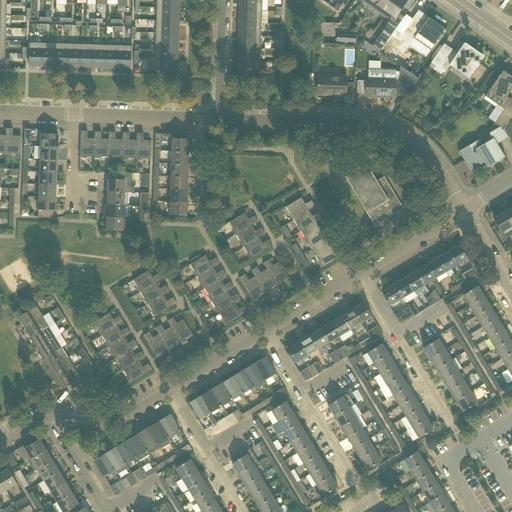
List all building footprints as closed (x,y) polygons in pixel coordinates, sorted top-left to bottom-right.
[(156,0),(157,8),(180,8),(179,0),(156,0)] [(262,0),(239,0),(239,10),(262,11),(262,0)] [(392,21),(406,1),(403,0),(363,0),(391,19),(372,46),(380,51),(387,42),(394,31),(394,32),(398,26),(392,21)] [(156,20),(179,21),(180,8),(157,8),(156,20)] [(239,10),(238,23),(262,24),(262,11),(239,10)] [(431,48),(434,44),(434,45),(445,29),(428,17),(427,20),(417,13),(401,36),(394,32),(394,31),(387,42),(403,54),(415,37),(431,48)] [(156,33),(179,34),(179,21),(156,20),(156,33)] [(238,23),(238,36),(261,36),(262,24),(238,23)] [(155,45),(179,46),(179,34),(156,33),(155,45)] [(356,36),(337,34),(336,43),(355,45),(356,36)] [(261,36),(238,36),(238,48),(261,49),(261,36)] [(462,42),(462,43),(456,52),(444,44),(431,62),(444,72),(450,65),(468,78),(478,64),(479,64),(481,62),(480,61),(484,57),(462,42)] [(29,66),(42,66),(43,43),(29,43),(29,66)] [(42,66),(55,67),(55,44),(43,43),(42,66)] [(55,67),(67,67),(68,44),(55,44),(55,67)] [(67,67),(80,68),(80,45),(68,44),(67,67)] [(80,68),(92,68),(93,45),(80,45),(80,68)] [(92,68),(105,68),(106,45),(93,45),(92,68)] [(118,46),(106,45),(105,68),(117,69),(118,46)] [(178,59),(179,46),(155,45),(155,58),(178,59)] [(117,69),(131,69),(131,46),(118,46),(117,69)] [(238,48),(237,61),(260,62),(261,49),(238,48)] [(155,71),(178,72),(178,59),(155,58),(155,71)] [(237,61),(237,74),(260,75),(260,62),(237,61)] [(419,79),(411,74),(400,66),(399,81),(412,89),(419,79)] [(365,96),(395,97),(396,80),(395,80),(396,71),(369,70),(368,79),(368,88),(366,88),(365,96)] [(485,96),(505,110),(496,123),(501,127),(500,127),(504,130),(509,122),(511,118),(511,102),(511,100),(511,99),(507,96),(511,89),(511,76),(503,70),(490,89),(485,96)] [(318,95),(346,96),(346,88),(355,89),(355,84),(346,84),(346,76),(318,75),(318,95)] [(487,167),(504,157),(497,144),(508,137),(504,130),(500,127),(490,133),(493,139),(484,144),(481,139),(460,151),(471,170),(484,162),(487,167)] [(13,129),(6,128),(6,136),(5,151),(6,151),(12,152),(12,154),(20,154),(20,136),(13,136),(13,129)] [(44,134),(41,134),(41,147),(58,148),(58,134),(53,134),(54,130),(44,130),(44,134)] [(87,139),(88,131),(81,131),(80,156),(81,156),(81,154),(86,154),(86,156),(94,157),(95,154),(94,154),(94,139),(87,139)] [(102,132),(95,132),(94,139),(94,154),(95,154),(100,154),(100,157),(109,157),(109,155),(108,155),(109,139),(108,139),(101,139),(102,132)] [(123,140),(122,140),(115,139),(116,132),(109,132),(108,139),(109,139),(108,155),(109,155),(114,155),(114,157),(122,158),(123,155),(122,155),(123,140)] [(123,133),(122,140),(123,140),(122,155),(123,155),(128,155),(128,158),(137,158),(137,156),(136,156),(137,140),(136,140),(129,140),(130,133),(123,133)] [(151,141),(143,140),(144,133),(137,133),(136,140),(137,140),(136,156),(137,156),(142,156),(142,158),(150,158),(151,141)] [(189,139),(172,138),(172,152),(189,152),(189,139)] [(58,148),(41,147),(40,160),(57,160),(58,148)] [(188,165),(189,152),(172,152),(171,164),(188,165)] [(57,173),(57,160),(40,160),(40,172),(57,173)] [(367,163),(344,176),(344,177),(345,176),(366,212),(366,213),(367,213),(375,227),(383,222),(381,220),(395,212),(396,214),(404,210),(384,177),(377,181),(366,164),(367,163)] [(188,178),(188,165),(171,164),(171,177),(188,178)] [(56,185),(57,173),(40,172),(40,185),(56,185)] [(125,173),(110,173),(110,179),(108,179),(108,192),(129,193),(134,193),(135,187),(125,187),(125,173)] [(187,190),(188,178),(171,177),(170,190),(187,190)] [(56,198),(56,185),(40,185),(39,197),(56,198)] [(187,203),(187,190),(170,190),(170,202),(187,203)] [(124,206),(124,205),(128,205),(129,193),(108,192),(107,205),(124,206)] [(149,194),(145,193),(140,193),(140,206),(145,206),(149,206),(149,194)] [(39,210),(38,210),(38,217),(53,218),(53,210),(55,210),(56,198),(39,197),(39,210)] [(301,198),(286,207),(293,219),(309,210),(315,206),(311,200),(305,204),(301,198)] [(170,202),(170,215),(187,215),(187,203),(170,202)] [(107,205),(105,205),(104,212),(107,212),(107,218),(123,218),(124,206),(107,205)] [(309,210),(293,219),(300,231),(316,222),(322,218),(319,212),(313,216),(309,210)] [(511,220),(507,211),(494,218),(503,232),(511,226),(511,220)] [(248,220),(244,213),(229,222),(236,235),(252,225),(252,226),(258,222),(255,216),(248,220)] [(106,230),(123,231),(123,218),(107,218),(106,230)] [(300,231),(308,243),(329,230),(326,224),(320,228),(316,222),(300,231)] [(243,247),(259,238),(265,234),(262,228),(256,232),(252,226),(252,225),(236,235),(243,247)] [(334,252),(330,246),(337,242),(329,230),(308,243),(322,267),(344,254),(340,248),(334,252)] [(272,246),(269,240),(263,244),(259,238),(243,247),(251,259),(272,246)] [(457,265),(468,259),(459,245),(448,251),(457,265)] [(302,263),(306,261),(299,249),(295,251),(302,263)] [(438,258),(446,272),(457,265),(448,251),(438,258)] [(190,264),(190,265),(197,277),(213,267),(213,268),(219,264),(216,258),(209,262),(205,255),(190,264)] [(427,264),(435,278),(446,272),(438,258),(427,264)] [(289,277),(279,262),(273,266),(269,260),(263,263),(267,269),(276,285),(289,277)] [(416,271),(424,285),(435,278),(427,264),(416,271)] [(463,274),(468,283),(482,275),(477,265),(463,274)] [(203,289),(204,288),(205,289),(220,279),(220,280),(226,276),(223,270),(217,274),(213,268),(213,267),(197,277),(202,284),(200,284),(203,289)] [(257,267),(251,270),(255,277),(264,292),(276,285),(267,269),(261,273),(257,267)] [(153,277),(149,271),(133,280),(141,292),(156,283),(162,279),(159,274),(153,277)] [(413,291),(424,285),(416,271),(405,277),(413,291)] [(249,280),(245,274),(239,278),(252,299),(264,292),(255,277),(249,280)] [(394,284),(403,298),(413,291),(405,277),(394,284)] [(210,301),(211,300),(212,301),(227,292),(234,288),(230,282),(224,286),(220,280),(220,279),(205,289),(208,295),(207,296),(210,301)] [(148,304),(163,295),(170,291),(166,286),(160,289),(156,283),(141,292),(148,304)] [(383,290),(392,304),(403,298),(394,284),(383,290)] [(478,286),(463,295),(469,306),(484,297),(478,286)] [(435,291),(430,294),(435,303),(441,300),(435,291)] [(217,313),(219,312),(219,313),(235,304),(241,300),(237,294),(231,298),(227,292),(212,301),(216,307),(214,308),(217,313)] [(430,306),(435,303),(430,294),(425,297),(430,306)] [(46,304),(54,299),(51,295),(43,299),(46,304)] [(177,303),(173,298),(167,301),(163,295),(148,304),(155,316),(177,303)] [(469,306),(476,316),(491,307),(484,297),(469,306)] [(372,316),(364,302),(353,309),(361,323),(372,316)] [(408,307),(414,316),(419,313),(414,303),(408,307)] [(450,303),(446,305),(452,316),(456,313),(450,303)] [(219,313),(226,325),(248,312),(244,306),(238,310),(235,304),(219,313)] [(43,317),(37,306),(17,318),(20,323),(22,322),(25,328),(43,317)] [(64,317),(58,307),(53,310),(59,321),(64,317)] [(408,319),(414,316),(408,307),(403,310),(408,319)] [(476,316),(482,327),(497,318),(491,307),(476,316)] [(353,309),(342,316),(353,335),(364,328),(361,323),(353,309)] [(397,313),(403,323),(408,319),(403,310),(397,313)] [(109,313),(94,322),(101,334),(117,325),(123,322),(120,316),(114,319),(109,313)] [(456,313),(452,316),(459,326),(463,324),(456,313)] [(331,322),(339,336),(342,341),(353,335),(342,316),(331,322)] [(28,333),(27,334),(30,340),(50,328),(43,317),(25,328),(28,333)] [(180,342),(193,335),(183,319),(177,323),(173,317),(167,321),(171,327),(180,342)] [(482,327),(489,338),(503,329),(497,318),(482,327)] [(320,329),(329,343),(339,336),(331,322),(320,329)] [(459,326),(465,337),(469,335),(463,324),(459,326)] [(117,325),(101,334),(109,346),(124,337),(130,334),(127,328),(121,331),(117,325)] [(161,325),(155,328),(159,334),(168,350),(180,342),(171,327),(165,331),(161,325)] [(383,335),(378,325),(367,332),(372,341),(383,335)] [(30,340),(32,343),(34,342),(38,349),(56,338),(50,328),(30,340)] [(326,352),(323,346),(329,343),(320,329),(309,335),(318,349),(321,355),(326,352)] [(462,339),(455,329),(452,331),(458,341),(462,339)] [(489,338),(495,348),(510,339),(503,329),(489,338)] [(143,335),(156,357),(168,350),(159,334),(153,338),(149,332),(143,335)] [(72,342),(77,339),(73,333),(68,336),(72,342)] [(299,342),(307,356),(318,349),(309,335),(299,342)] [(469,335),(465,337),(472,348),(475,346),(469,335)] [(109,346),(116,358),(132,349),(138,346),(134,340),(128,343),(124,337),(109,346)] [(41,353),(39,355),(42,360),(62,348),(56,338),(38,349),(41,353)] [(445,349),(438,339),(423,348),(430,358),(445,349)] [(468,350),(462,339),(458,341),(464,352),(468,350)] [(495,348),(502,359),(511,352),(511,342),(510,339),(495,348)] [(288,348),(296,362),(307,356),(299,342),(288,348)] [(348,351),(350,355),(361,348),(359,344),(349,350),(348,351)] [(367,353),(368,353),(362,356),(368,366),(374,363),(388,354),(382,344),(367,353)] [(345,345),(334,351),(340,361),(350,355),(348,351),(349,350),(345,345)] [(475,346),(472,348),(478,359),(482,356),(475,346)] [(42,360),(45,364),(46,363),(50,369),(68,358),(62,348),(42,360)] [(84,362),(89,358),(83,348),(78,351),(84,362)] [(123,371),(139,361),(145,358),(141,352),(135,355),(132,349),(116,358),(123,371)] [(451,360),(445,349),(430,358),(436,369),(451,360)] [(471,363),(475,361),(468,350),(464,352),(471,363)] [(329,355),(335,364),(340,361),(334,351),(329,355)] [(511,352),(502,359),(508,370),(511,367),(511,352)] [(388,354),(374,363),(380,374),(395,365),(388,354)] [(356,355),(348,360),(357,373),(360,371),(356,364),(360,361),(356,355)] [(482,356),(478,359),(485,369),(488,367),(482,356)] [(53,374),(51,375),(55,380),(74,369),(68,358),(50,369),(53,374)] [(265,380),(274,375),(276,378),(278,377),(267,358),(256,365),(265,380)] [(94,366),(90,359),(83,363),(87,371),(94,366)] [(458,371),(451,360),(436,369),(443,380),(458,371)] [(152,370),(149,364),(143,367),(139,361),(123,371),(131,383),(152,370)] [(318,361),(313,364),(318,374),(324,371),(318,361)] [(481,371),(475,361),(471,363),(477,373),(481,371)] [(313,377),(318,374),(313,364),(307,368),(313,377)] [(254,387),(255,386),(263,381),(265,385),(267,383),(265,380),(256,365),(245,372),(254,387)] [(395,365),(380,374),(386,385),(401,376),(395,365)] [(485,369),(491,380),(495,378),(488,367),(485,369)] [(307,381),(313,377),(307,368),(302,371),(307,381)] [(62,389),(76,381),(78,385),(88,379),(86,375),(80,378),(74,369),(55,380),(57,384),(59,383),(62,389)] [(357,373),(361,381),(363,384),(367,382),(360,371),(357,373)] [(464,381),(458,371),(443,380),(449,390),(464,381)] [(484,384),(488,382),(481,371),(477,373),(484,384)] [(257,390),(255,386),(254,387),(245,372),(234,378),(243,393),(244,393),(246,396),(257,390)] [(386,385),(393,395),(408,386),(401,376),(386,385)] [(246,396),(244,393),(243,393),(234,378),(223,385),(232,400),(233,399),(241,394),(243,398),(246,396)] [(495,378),(491,380),(497,391),(501,388),(495,378)] [(471,392),(464,382),(464,381),(449,390),(456,401),(471,392)] [(367,382),(363,384),(369,395),(373,392),(367,382)] [(484,384),(488,392),(492,390),(488,382),(484,384)] [(113,393),(109,385),(104,388),(109,396),(113,393)] [(222,407),(222,406),(231,401),(232,404),(235,403),(233,399),(232,400),(223,385),(213,391),(222,407)] [(362,399),(366,397),(360,386),(356,389),(362,399)] [(393,395),(399,406),(414,397),(408,386),(393,395)] [(276,399),(288,393),(284,387),(273,394),(274,395),(274,396),(276,399)] [(224,409),(222,406),(222,407),(213,391),(202,398),(211,413),(220,408),(222,411),(224,409)] [(376,405),(380,403),(382,402),(378,395),(376,396),(373,392),(369,395),(376,405)] [(462,412),(477,403),(471,392),(456,401),(462,412)] [(353,405),(347,394),(328,405),(334,416),(349,407),(353,405)] [(263,402),(265,406),(276,399),(274,396),(263,402)] [(373,408),(366,397),(362,399),(369,410),(373,408)] [(399,406),(406,417),(421,408),(414,397),(399,406)] [(200,419),(207,415),(213,425),(216,422),(217,422),(211,413),(202,398),(191,404),(200,419)] [(293,412),(286,401),(271,411),(277,421),(293,412)] [(252,409),(255,412),(265,406),(263,402),(252,409)] [(386,414),(380,403),(376,405),(383,416),(386,414)] [(341,427),(356,418),(349,407),(334,416),(341,427)] [(379,418),(373,408),(369,410),(375,421),(379,418)] [(406,417),(412,427),(427,418),(421,408),(406,417)] [(233,413),(238,422),(244,419),(241,415),(242,415),(239,409),(233,413)] [(241,415),(244,419),(255,412),(252,409),(242,415),(241,415)] [(280,425),(284,432),(299,423),(293,412),(277,421),(280,425)] [(227,416),(233,425),(238,422),(233,413),(227,416)] [(259,414),(253,417),(261,431),(265,429),(259,419),(261,417),(259,414)] [(393,425),(386,414),(383,416),(389,427),(393,425)] [(160,423),(170,438),(178,433),(179,436),(182,434),(171,416),(160,423)] [(222,419),(227,429),(233,425),(227,416),(222,419)] [(341,427),(347,437),(362,428),(356,418),(341,427)] [(385,429),(379,418),(375,421),(382,431),(385,429)] [(412,427),(419,438),(434,429),(427,418),(412,427)] [(222,419),(217,422),(216,422),(222,432),(227,429),(222,419)] [(216,422),(213,425),(211,426),(216,435),(222,432),(216,422)] [(149,430),(159,444),(167,440),(169,443),(171,441),(169,438),(170,438),(160,423),(149,430)] [(299,423),(284,432),(290,443),(306,433),(299,423)] [(399,435),(396,430),(393,425),(389,427),(395,438),(399,435)] [(210,436),(211,438),(216,435),(211,426),(204,430),(208,437),(210,436)] [(362,428),(347,437),(354,448),(368,439),(362,428)] [(267,442),(271,440),(265,429),(261,431),(267,442)] [(392,440),(385,429),(382,431),(388,442),(392,440)] [(159,445),(159,444),(149,430),(139,436),(150,454),(160,447),(159,445)] [(290,443),(297,453),(312,444),(306,433),(290,443)] [(406,446),(399,435),(395,438),(402,448),(406,446)] [(139,461),(150,454),(139,436),(128,443),(139,461)] [(28,446),(27,444),(17,449),(25,463),(30,459),(46,450),(39,439),(28,446)] [(360,459),(375,450),(368,439),(354,448),(360,459)] [(278,450),(271,440),(267,442),(274,453),(278,450)] [(395,453),(398,450),(392,440),(388,442),(395,453)] [(258,444),(264,454),(268,451),(262,441),(258,444)] [(117,449),(126,464),(134,459),(136,462),(139,461),(128,443),(117,449)] [(303,464),(318,455),(312,444),(297,453),(303,464)] [(192,450),(188,445),(177,451),(180,457),(192,450)] [(117,474),(127,467),(126,464),(117,449),(106,456),(117,474)] [(37,470),(52,460),(46,450),(30,459),(37,470)] [(280,463),(284,461),(278,450),(274,453),(280,463)] [(367,470),(381,461),(375,450),(360,459),(367,470)] [(404,460),(399,463),(406,474),(410,471),(410,470),(424,462),(418,451),(404,460)] [(5,456),(7,460),(12,468),(18,465),(11,453),(5,456)] [(254,465),(247,454),(232,463),(239,474),(254,465)] [(266,457),(271,464),(275,462),(270,455),(266,457)] [(303,464),(310,475),(325,465),(318,455),(303,464)] [(113,476),(114,476),(117,474),(106,456),(95,462),(104,477),(111,473),(113,476)] [(190,459),(176,468),(181,478),(196,469),(190,459)] [(59,471),(52,460),(37,470),(44,481),(59,471)] [(286,474),(290,471),(284,461),(280,463),(286,474)] [(410,470),(410,471),(416,481),(430,473),(424,462),(410,470)] [(266,486),(254,465),(239,474),(252,495),(266,486)] [(281,473),(277,465),(273,467),(277,475),(281,473)] [(331,476),(325,465),(310,475),(316,485),(331,476)] [(143,479),(148,476),(146,472),(143,467),(137,470),(143,479)] [(148,476),(155,472),(152,468),(146,472),(148,476)] [(393,480),(397,478),(391,468),(387,470),(393,480)] [(17,484),(8,469),(0,473),(0,480),(6,490),(17,484)] [(196,469),(181,478),(187,487),(202,478),(196,469)] [(20,481),(24,478),(20,470),(15,473),(20,481)] [(137,470),(132,474),(137,483),(143,479),(137,470)] [(59,471),(44,481),(50,491),(65,482),(59,471)] [(297,482),(290,471),(286,474),(293,485),(297,482)] [(416,481),(423,492),(437,483),(430,473),(416,481)] [(126,477),(132,486),(137,483),(132,474),(126,477)] [(165,480),(163,476),(159,478),(164,488),(173,483),(169,477),(165,480)] [(284,486),(288,483),(283,476),(279,478),(284,486)] [(316,485),(323,496),(338,487),(331,476),(316,485)] [(126,477),(121,480),(127,489),(132,486),(126,477)] [(24,478),(20,481),(24,489),(29,486),(24,478)] [(202,478),(187,487),(193,497),(208,488),(202,478)] [(400,491),(403,489),(397,478),(393,480),(400,491)] [(121,493),(127,489),(121,480),(118,482),(115,483),(121,493)] [(72,493),(65,482),(50,491),(57,502),(72,493)] [(300,495),(303,493),(297,482),(293,485),(300,495)] [(115,483),(110,487),(115,496),(121,493),(115,483)] [(437,483),(423,492),(419,495),(425,505),(443,494),(437,483)] [(258,506),(273,497),(266,486),(252,495),(258,506)] [(294,494),(290,487),(286,489),(290,496),(294,494)] [(193,497),(199,506),(213,497),(208,488),(193,497)] [(406,502),(410,500),(403,489),(400,491),(406,502)] [(167,492),(170,497),(172,500),(176,498),(171,490),(167,492)] [(33,502),(37,499),(33,492),(28,495),(33,502)] [(71,511),(80,507),(78,504),(79,504),(72,493),(57,502),(62,511),(71,511)] [(310,504),(303,493),(300,495),(306,506),(310,504)] [(429,511),(437,511),(450,505),(443,494),(425,505),(429,511)] [(25,496),(14,503),(17,508),(28,501),(25,496)] [(213,497),(199,506),(202,511),(210,511),(219,507),(213,497)] [(270,511),(279,507),(273,497),(258,506),(261,511),(270,511)] [(300,505),(296,497),(292,500),(297,507),(300,505)] [(37,499),(33,502),(37,510),(42,507),(37,499)] [(177,500),(173,503),(178,510),(182,508),(180,504),(177,500)] [(413,511),(416,510),(410,500),(406,502),(412,511),(413,511)] [(168,502),(164,504),(169,511),(173,510),(168,502)]
